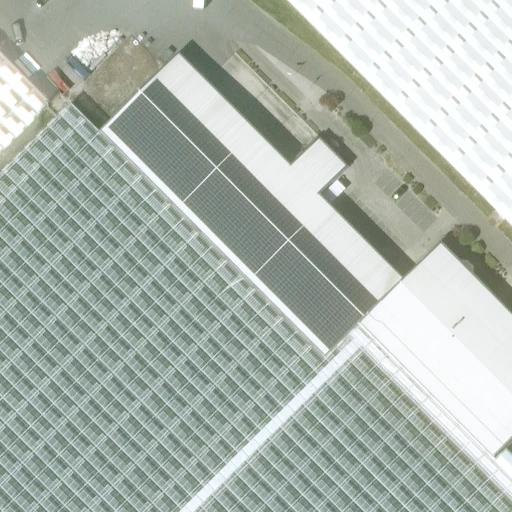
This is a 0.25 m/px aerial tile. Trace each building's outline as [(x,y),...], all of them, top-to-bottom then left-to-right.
[(511,0),(285,0),(511,227),(511,0)] [(324,359),(358,325),(404,280),(320,196),(348,167),(319,138),(291,167),(178,54),(99,133),(324,359)] [(0,152),(47,105),(0,58),(0,152)] [(511,511),(511,479),(494,462),(493,460),(358,325),(324,359),(99,133),(71,105),(0,175),(0,511),(511,511)] [(404,280),(358,325),(493,460),(511,441),(511,315),(473,276),(473,269),(467,263),(460,263),(441,244),(404,280)] [(511,458),(505,451),(494,462),(511,479),(511,458)]
